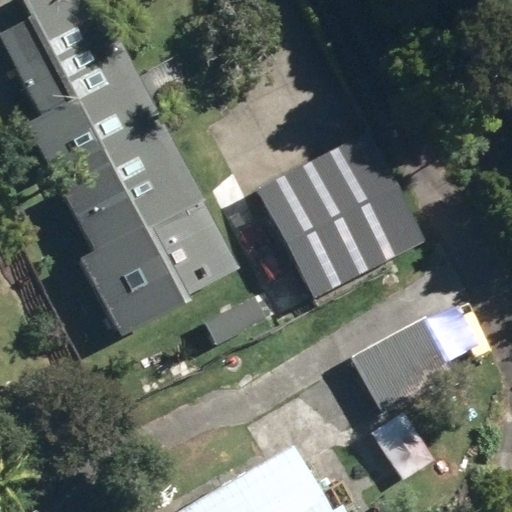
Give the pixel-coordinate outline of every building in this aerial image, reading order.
[(76,216),(97,255),(190,208),(83,0),(10,0),(10,1),(16,12),(0,20),(0,56),(34,122),(18,129),(44,180),(70,166),(92,208),(76,216)] [(247,194),(303,305),(414,249),(357,138),(247,194)] [(215,319),(227,342),(276,314),(265,292),(215,319)] [(343,362),(374,415),(444,377),(414,321),(343,362)] [(177,511),(347,511),(333,486),(306,500),(279,454),(177,511)]
